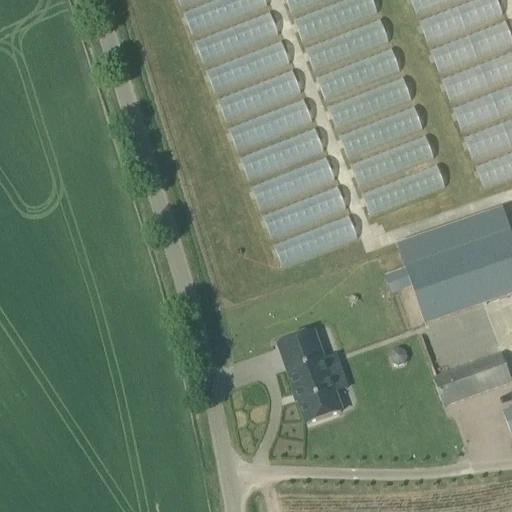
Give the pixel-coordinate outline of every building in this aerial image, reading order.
[(341,247),(259,0),(170,0),(261,273),(341,247)] [(277,0),(353,221),(438,192),(372,0),(277,0)] [(395,0),(459,196),(511,178),(511,84),(485,0),(395,0)] [(511,235),(511,233),(452,253),(444,231),(397,247),(425,327),(511,296),(511,235)] [(341,414),(334,395),(323,363),(336,359),(335,358),(323,362),(313,335),(279,347),(307,426),(341,414)] [(511,382),(503,357),(443,378),(453,406),(511,384),(511,382)] [(511,438),(511,410),(503,413),(511,438)]
